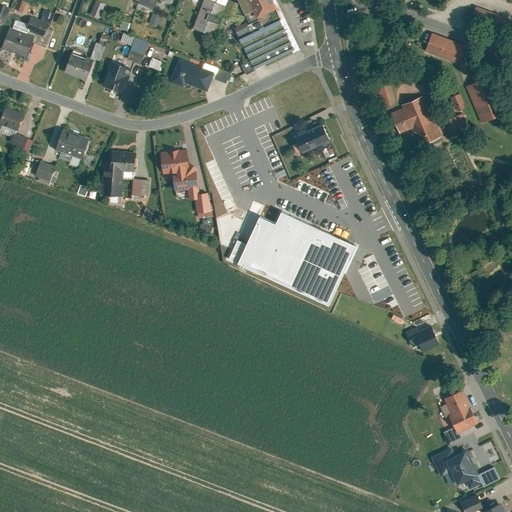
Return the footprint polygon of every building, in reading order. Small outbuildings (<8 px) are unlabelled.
[(21,0),(19,12),(29,14),(31,2),(21,0)] [(138,6),(153,12),(157,0),(140,0),(139,3),(138,6)] [(236,33),(250,63),(242,67),(247,77),(300,51),(274,0),(243,0),(239,2),(250,26),(236,33)] [(193,31),(215,39),(226,9),(204,1),(193,31)] [(96,3),(91,17),(100,21),(105,7),(96,3)] [(475,9),(471,20),(506,32),(510,21),(475,9)] [(149,26),(157,29),(161,18),(153,15),(149,26)] [(32,38),(10,30),(2,50),(25,59),(32,38)] [(133,47),(135,39),(124,35),(121,43),(133,47)] [(467,48),(432,36),(425,54),(460,66),(467,48)] [(128,61),(141,66),(149,45),(135,39),(133,47),(128,61)] [(91,60),(101,63),(106,48),(96,45),(91,60)] [(94,64),(72,56),(65,75),(87,83),(94,64)] [(152,59),(149,68),(161,73),(164,63),(152,59)] [(215,74),(180,61),(172,80),(185,85),(208,93),(215,74)] [(113,65),(104,88),(124,96),(130,80),(125,79),(128,71),(113,65)] [(482,124),(507,114),(492,77),(467,88),(482,124)] [(185,85),(172,80),(171,84),(183,89),(185,85)] [(373,88),(381,109),(395,104),(387,83),(373,88)] [(455,110),(465,106),(460,96),(451,100),(455,110)] [(423,97),(402,106),(404,110),(392,115),(401,136),(413,131),(414,135),(418,133),(423,146),(441,139),(423,97)] [(23,115),(5,108),(0,122),(18,129),(23,115)] [(464,115),(446,123),(452,136),(470,128),(464,115)] [(321,127),(295,140),(301,152),(327,140),(321,127)] [(90,142),(64,132),(57,153),(82,162),(90,142)] [(12,143),(24,148),(28,138),(15,133),(12,143)] [(33,140),(28,138),(24,148),(23,151),(28,153),(33,140)] [(196,173),(190,174),(186,149),(161,152),(164,174),(177,172),(178,176),(174,176),(176,191),(189,190),(190,200),(195,200),(197,212),(212,210),(209,192),(199,194),(196,173)] [(405,168),(411,165),(405,152),(400,154),(405,168)] [(102,194),(123,196),(124,171),(135,172),(136,155),(114,154),(113,166),(104,165),(102,194)] [(56,169),(41,164),(36,179),(50,184),(56,169)] [(134,181),(132,197),(142,198),(142,192),(149,192),(150,183),(134,181)] [(416,196),(424,194),(421,185),(413,188),(416,196)] [(147,209),(143,219),(150,221),(154,212),(147,209)] [(356,244),(281,210),(277,223),(260,215),(236,261),(330,305),(356,244)] [(212,229),(202,226),(199,236),(209,239),(212,229)] [(409,338),(418,334),(413,324),(404,328),(409,338)] [(440,347),(433,333),(411,344),(414,351),(421,347),(424,355),(440,347)] [(462,389),(444,397),(452,412),(449,413),(458,432),(478,423),(462,389)] [(445,431),(450,443),(461,438),(455,426),(445,431)] [(456,447),(435,457),(443,475),(457,469),(463,484),(471,480),(474,487),(485,482),(482,474),(472,451),(460,457),(456,447)] [(487,486),(503,478),(498,467),(482,474),(485,482),(487,486)] [(482,495),(465,503),(469,511),(474,511),(487,506),(482,495)] [(508,511),(504,502),(486,510),(487,511),(508,511)]
